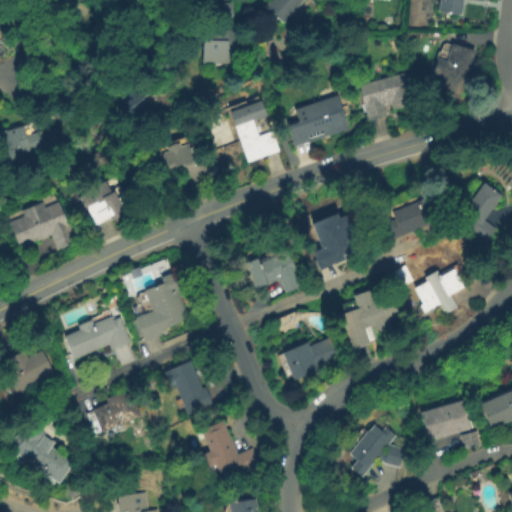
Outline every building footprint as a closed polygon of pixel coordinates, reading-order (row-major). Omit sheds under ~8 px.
[(301,0),(300,1),(302,2),(282,23),(264,7),(270,0),(301,0)] [(463,0),(461,15),(438,12),(439,0),(463,0)] [(216,3),(234,3),(234,29),(237,30),(236,64),(203,63),(204,29),(216,30),(216,3)] [(475,51),(458,101),(436,94),(441,77),(432,74),(436,59),(438,52),(441,51),(443,45),(446,44),(451,45),(451,44),(475,51)] [(387,116),(368,121),(358,85),(405,73),(413,105),(392,110),(391,105),(385,106),(387,116)] [(150,93),(145,98),(151,105),(139,116),(145,123),(131,135),(123,126),(127,123),(123,118),(121,120),(117,116),(108,124),(98,114),(114,100),(117,104),(141,83),(150,93)] [(286,127),(308,120),(304,107),(336,96),(347,130),(293,148),(286,127)] [(272,132),(279,151),(248,163),(230,112),(261,101),(267,117),(253,122),(259,137),(272,132)] [(0,133),(24,126),(27,136),(42,131),(47,148),(23,155),(24,158),(17,160),(19,167),(1,172),(0,168),(0,133)] [(204,161),(210,177),(191,184),(186,169),(179,171),(181,176),(168,181),(159,155),(168,151),(167,148),(179,143),(180,146),(188,143),(190,148),(191,148),(197,164),(204,161)] [(478,182),(499,197),(483,219),(496,228),(486,243),(456,223),(459,218),(457,216),(462,208),(461,208),(478,182)] [(391,212),(434,195),(444,219),(386,242),(379,225),(394,219),(391,212)] [(9,223),(24,216),(22,211),(43,202),(45,208),(60,201),(77,243),(57,252),(51,236),(21,249),(9,223)] [(311,225),(335,215),(337,219),(344,216),(359,251),(347,256),(348,257),(343,259),(344,260),(320,270),(313,254),(322,250),(311,225)] [(285,293),(280,281),(278,282),(278,281),(256,289),(246,263),(257,259),(259,263),(276,256),(278,260),(290,255),(302,287),(285,293)] [(424,278),(437,271),(438,273),(456,263),(465,280),(461,282),(464,287),(450,295),(457,307),(443,315),(438,305),(424,313),(420,305),(422,304),(414,289),(426,281),(424,278)] [(399,289),(391,274),(405,266),(413,281),(399,289)] [(173,272),(181,292),(178,293),(188,319),(166,328),(167,329),(160,332),(161,334),(144,341),(140,332),(136,334),(131,321),(135,319),(134,317),(151,310),(143,290),(162,283),(160,277),(173,272)] [(350,350),(337,314),(355,307),(350,295),(367,289),(372,302),(385,298),(397,329),(377,336),(372,324),(362,328),(368,343),(350,350)] [(64,339),(62,336),(79,329),(77,325),(92,319),(93,323),(112,315),(114,319),(120,317),(131,342),(112,351),(109,344),(73,360),(64,339)] [(327,338),(332,336),(341,358),(317,368),(318,371),(293,382),(281,353),(306,342),(308,346),(327,338)] [(54,372),(14,392),(3,370),(10,367),(6,358),(23,350),(27,357),(43,350),(54,372)] [(205,389),(208,388),(215,405),(206,408),(205,407),(186,415),(167,371),(190,361),(202,391),(205,389)] [(101,432),(92,410),(107,403),(105,399),(129,389),(141,416),(101,432)] [(511,419),(489,430),(478,404),(508,391),(511,391),(511,419)] [(470,430),(427,441),(419,412),(462,401),(470,430)] [(8,447),(27,420),(45,433),(41,439),(74,463),(59,483),(8,447)] [(205,428),(222,420),(238,454),(252,448),(260,466),(222,483),(214,466),(207,469),(201,456),(209,452),(199,431),(205,428)] [(396,435),(383,452),(386,454),(389,445),(405,449),(399,468),(384,464),(377,458),(361,478),(349,468),(355,460),(347,454),(366,430),(368,431),(373,424),(381,430),(384,426),(396,435)] [(464,450),(459,435),(477,430),(481,445),(464,450)] [(146,492),(149,511),(157,509),(157,511),(119,511),(119,510),(117,510),(116,503),(118,503),(117,496),(146,492)] [(256,499),(257,511),(228,511),(227,503),(256,499)]
